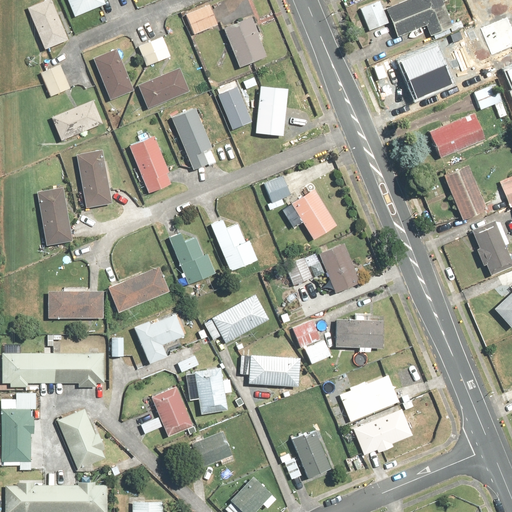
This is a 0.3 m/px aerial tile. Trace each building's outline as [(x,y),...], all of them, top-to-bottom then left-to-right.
[(50,0),(46,0),(25,9),(41,51),(67,40),(50,0)] [(63,0),(71,18),(114,0),(63,0)] [(378,0),(375,0),(354,9),(364,33),(385,24),(391,39),(422,27),(426,39),(451,29),(439,0),(393,0),(381,5),(378,0)] [(209,5),(181,16),(189,37),(217,26),(209,5)] [(477,29),(490,57),(511,46),(511,21),(509,15),(477,29)] [(220,29),(236,71),(266,59),(250,17),(220,29)] [(161,36),(135,47),(144,67),(170,56),(161,36)] [(403,61),(418,98),(453,84),(438,47),(403,61)] [(113,52),(89,62),(106,103),(130,93),(113,52)] [(488,58),(466,67),(473,85),(495,76),(488,58)] [(58,63),(35,73),(48,101),(71,90),(58,63)] [(176,69),(133,86),(143,110),(186,93),(176,69)] [(491,83),(468,92),(476,111),(498,101),(491,83)] [(249,121),(234,89),(217,97),(232,129),(249,121)] [(282,137),(286,90),(261,89),(257,135),(282,137)] [(51,118),(60,140),(101,123),(92,101),(51,118)] [(197,106),(173,116),(193,161),(216,151),(197,106)] [(472,116),(429,132),(437,155),(480,140),(472,116)] [(172,185),(153,135),(129,144),(149,194),(172,185)] [(109,203),(100,153),(77,157),(86,207),(109,203)] [(467,167),(445,176),(464,220),(485,211),(467,167)] [(281,178),(263,183),(269,201),(287,196),(281,178)] [(511,180),(501,184),(508,202),(511,200),(511,180)] [(71,237),(65,188),(39,191),(45,240),(71,237)] [(314,194),(290,208),(311,244),(335,230),(314,194)] [(235,220),(214,229),(230,268),(252,259),(235,220)] [(511,261),(496,223),(473,233),(490,274),(511,265),(511,261)] [(199,234),(175,241),(188,283),(212,275),(199,234)] [(348,244),(319,255),(334,294),(362,283),(348,244)] [(303,256),(284,264),(293,284),(312,276),(303,256)] [(159,269),(113,290),(124,313),(169,293),(159,269)] [(103,292),(50,292),(50,316),(103,316),(103,292)] [(211,316),(222,341),(268,319),(257,295),(211,316)] [(511,329),(511,297),(496,311),(511,329)] [(294,327),(302,345),(321,337),(313,319),(294,327)] [(336,322),(336,347),(381,348),(382,324),(336,322)] [(133,330),(144,372),(171,365),(160,323),(133,330)] [(124,338),(114,337),(113,356),(123,357),(124,338)] [(325,339),(306,348),(313,364),(332,355),(325,339)] [(0,351),(0,382),(103,385),(104,353),(0,351)] [(195,355),(178,363),(182,371),(199,363),(195,355)] [(252,357),(250,385),(296,388),(298,360),(252,357)] [(189,371),(197,417),(223,413),(215,366),(189,371)] [(384,374),(338,394),(350,421),(396,402),(384,374)] [(176,387),(153,397),(170,435),(193,426),(176,387)] [(1,407),(0,459),(0,464),(29,466),(31,407),(1,407)] [(91,407),(58,420),(75,466),(108,453),(91,407)] [(412,441),(400,407),(352,424),(364,458),(412,441)] [(190,443),(199,469),(229,459),(220,432),(190,443)] [(330,467),(314,433),(283,447),(299,481),(330,467)] [(3,476),(3,511),(107,511),(108,476),(3,476)] [(253,477),(230,502),(240,511),(255,511),(272,494),(253,477)] [(133,499),(132,511),(167,511),(167,499),(133,499)]
